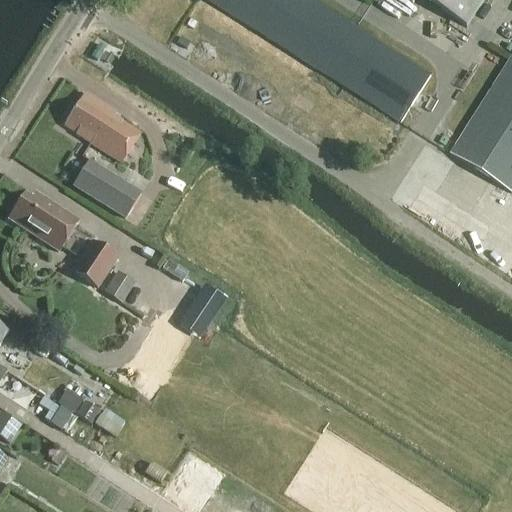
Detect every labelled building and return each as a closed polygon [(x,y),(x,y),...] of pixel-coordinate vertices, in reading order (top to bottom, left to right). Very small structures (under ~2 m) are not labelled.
[(204,0),(400,125),(432,75),(313,0),(204,0)] [(423,0),(468,28),(485,0),(423,0)] [(465,39),(472,44),(483,27),(476,22),(465,39)] [(75,64),(66,57),(76,45),(65,36),(55,49),(63,56),(58,62),(69,71),(75,64)] [(511,56),(450,155),(511,194),(511,56)] [(122,164),(141,134),(115,118),(116,115),(85,94),(64,127),(122,164)] [(123,220),(139,196),(89,162),(73,186),(123,220)] [(78,224),(35,196),(30,202),(24,198),(8,221),(59,254),(78,224)] [(96,291),(117,260),(91,243),(71,274),(96,291)] [(122,306),(135,286),(118,275),(105,295),(122,306)] [(91,339),(99,326),(90,321),(82,334),(91,339)] [(67,391),(58,405),(74,416),(83,402),(67,391)] [(112,397),(105,408),(137,428),(152,403),(143,398),(135,411),(112,397)] [(42,400),(38,407),(48,414),(44,421),(51,425),(60,411),(42,400)] [(84,404),(75,418),(89,427),(98,413),(84,404)] [(0,440),(9,446),(21,427),(0,414),(0,440)] [(100,419),(95,427),(114,439),(119,431),(100,419)] [(0,476),(9,463),(0,456),(0,476)]
